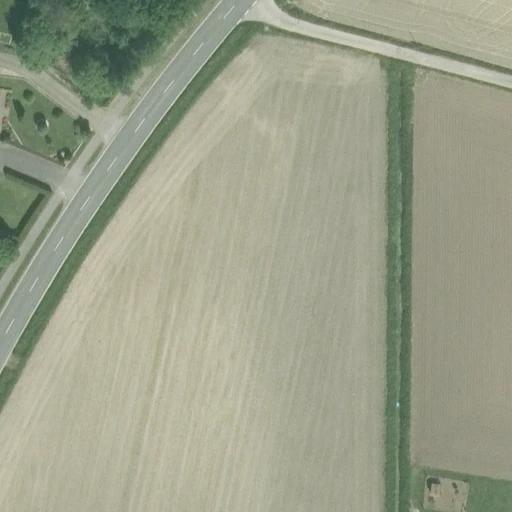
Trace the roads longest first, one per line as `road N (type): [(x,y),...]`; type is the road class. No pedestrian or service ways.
road 1 (secondary): [(0,345),(132,136),(241,0)]
road 2 (track): [(511,85),(235,6)]
